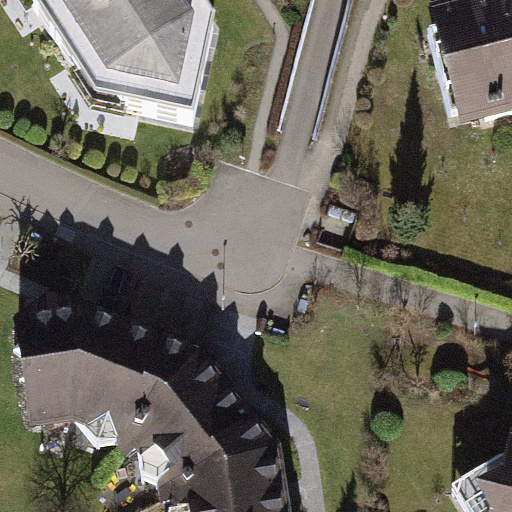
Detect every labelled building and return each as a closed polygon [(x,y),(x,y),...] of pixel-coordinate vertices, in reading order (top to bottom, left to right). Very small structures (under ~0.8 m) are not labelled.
[(204,0),(29,0),(96,114),(198,135),(221,25),(204,0)] [(511,0),(490,0),(483,14),(438,27),(467,144),(511,133),(511,0)] [(54,310),(18,339),(38,444),(82,440),(126,460),(164,344),(54,310)] [(126,460),(163,505),(258,431),(206,362),(164,344),(126,460)] [(163,505),(166,511),(294,511),(284,457),(258,431),(163,505)] [(511,511),(511,498),(492,511),(511,511)]
